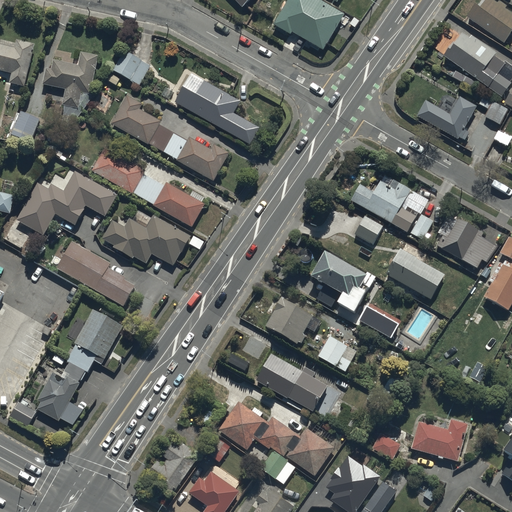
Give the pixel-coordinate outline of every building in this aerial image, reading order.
[(231,0),(242,11),(254,0),(231,0)] [(314,0),(290,0),(273,29),(288,38),(283,45),(299,54),(304,46),(308,48),(310,46),(324,54),(345,19),(314,0)] [(475,10),(467,22),(504,47),(511,36),(511,17),(505,13),(508,10),(500,5),(498,8),(489,2),(481,14),(475,10)] [(454,47),(445,60),(503,101),(511,87),(511,86),(499,77),(506,68),(495,60),(497,57),(472,40),(470,43),(463,38),(456,48),(454,47)] [(10,86),(25,89),(35,48),(0,40),(0,73),(12,76),(10,86)] [(125,54),(113,74),(139,90),(151,69),(125,54)] [(47,73),(44,88),(65,93),(62,109),(79,113),(82,97),(89,99),(98,60),(81,56),(78,70),(53,64),(51,74),(47,73)] [(190,73),(174,102),(250,144),(259,127),(233,113),(240,100),(190,73)] [(488,112),(493,105),(494,103),(485,98),(479,107),(488,112)] [(127,100),(112,128),(149,148),(150,148),(178,163),(177,166),(214,186),(230,157),(215,149),(212,153),(189,141),(188,143),(160,128),(162,125),(140,113),(143,108),(127,100)] [(465,133),(477,110),(460,101),(451,118),(425,105),(417,120),(459,143),(460,141),(466,144),(470,136),(465,133)] [(493,105),(488,112),(484,119),(486,120),(500,128),(508,114),(493,105)] [(11,138),(30,146),(40,123),(22,115),(11,138)] [(511,138),(500,132),(493,143),(507,151),(511,141),(511,138)] [(106,152),(93,175),(133,198),(134,196),(154,208),(153,209),(192,232),(206,208),(202,205),(205,201),(193,194),(190,199),(167,186),(165,189),(145,177),(146,175),(122,160),(123,158),(110,151),(108,154),(106,152)] [(75,175),(64,195),(51,189),(49,193),(38,187),(18,224),(44,239),(56,218),(76,229),(86,210),(106,221),(118,199),(75,175)] [(384,180),(374,198),(360,190),(351,206),(422,246),(434,226),(421,219),(429,205),(384,180)] [(13,199),(0,196),(0,214),(10,216),(13,199)] [(183,257),(188,247),(200,253),(205,244),(193,238),(192,239),(153,219),(147,231),(130,222),(126,230),(113,224),(103,243),(116,249),(113,253),(133,263),(134,260),(147,267),(152,258),(174,270),(181,256),(183,257)] [(364,219),(354,237),(373,248),(383,230),(364,219)] [(471,230),(459,223),(448,241),(444,239),(438,249),(477,273),(483,263),(487,265),(496,249),(482,240),(484,237),(479,234),(477,232),(478,231),(472,228),(471,230)] [(507,261),(484,301),(509,315),(511,309),(511,242),(509,240),(499,257),(507,261)] [(111,268),(72,245),(56,272),(126,313),(139,291),(124,283),(125,281),(109,272),(111,268)] [(431,303),(445,278),(400,253),(386,277),(431,303)] [(317,300),(334,309),(339,299),(343,301),(337,311),(355,321),(367,300),(366,299),(376,280),(366,275),(364,280),(325,259),(311,284),(323,290),(317,300)] [(314,336),(321,325),(282,302),(265,330),(298,349),(299,347),(300,348),(305,339),(302,338),(306,331),(314,336)] [(360,328),(392,345),(400,331),(368,313),(360,328)] [(123,331),(94,314),(75,348),(76,349),(67,365),(69,366),(61,381),(54,377),(38,405),(42,407),(38,415),(59,426),(61,423),(74,430),(84,414),(71,406),(81,388),(79,387),(86,375),(88,376),(94,365),(102,369),(123,331)] [(357,356),(329,340),(318,360),(345,376),(357,356)] [(225,363),(244,374),(249,366),(229,355),(225,363)] [(314,415),(328,390),(312,381),(315,376),(305,371),(302,376),(271,359),(257,385),(288,402),(288,401),(314,415)] [(285,459),(315,481),(336,452),(307,431),(300,440),(273,420),(269,426),(240,404),(218,433),(247,454),(255,443),(269,453),(270,451),(284,461),(285,459)] [(223,414),(212,408),(201,426),(212,432),(223,414)] [(419,425),(411,452),(459,465),(469,428),(451,424),(449,433),(419,425)] [(381,436),(372,451),(393,463),(402,448),(381,436)] [(158,492),(171,501),(200,460),(175,442),(162,460),(168,464),(163,470),(158,466),(151,476),(163,485),(158,492)] [(219,442),(197,470),(207,477),(217,463),(219,465),(230,451),(219,442)] [(511,447),(505,458),(511,463),(501,478),(511,485),(511,447)] [(289,466),(273,455),(260,472),(276,484),(289,466)] [(332,507),(339,511),(362,511),(382,484),(364,472),(363,473),(349,464),(341,476),(339,475),(332,486),(333,487),(327,495),(336,501),(332,507)] [(200,482),(190,497),(208,510),(206,511),(228,511),(241,495),(238,494),(244,486),(221,470),(215,479),(212,477),(205,486),(200,482)] [(387,490),(370,511),(390,511),(400,499),(387,490)] [(293,511),(295,511),(271,494),(268,498),(264,495),(257,506),(260,508),(257,511),(293,511)]
